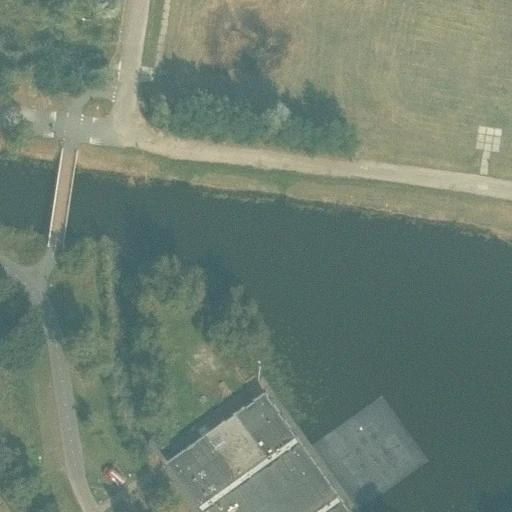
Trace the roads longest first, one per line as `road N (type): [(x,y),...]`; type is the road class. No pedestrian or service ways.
road 1 (track): [(511,190),(121,135)]
road 2 (unclassified): [(90,511),(76,477),(48,319),(39,296),(0,264)]
road 3 (residential): [(121,135),(139,0)]
road 4 (unclassified): [(121,135),(0,118)]
